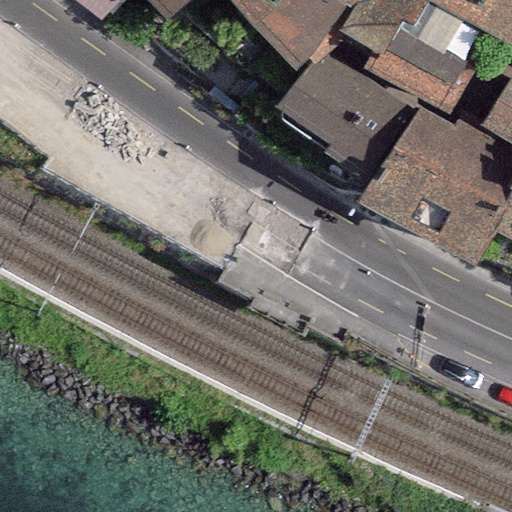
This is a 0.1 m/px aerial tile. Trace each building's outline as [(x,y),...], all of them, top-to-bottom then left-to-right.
[(119,0),(81,0),(105,19),(119,0)] [(158,0),(172,14),(187,0),(158,0)] [(242,0),(262,22),(284,0),(242,0)] [(345,3),(341,0),(284,0),(262,22),(302,63),(308,55),(314,63),(322,53),(339,30),(354,10),(345,3)] [(430,0),(362,0),(354,10),(339,30),(344,33),(349,37),(346,44),(365,57),(365,60),(366,63),(369,65),(374,68),(382,56),(403,19),(414,25),(429,2),(430,0)] [(341,0),(345,3),(354,10),(362,0),(341,0)] [(511,0),(430,0),(429,2),(492,35),(511,44),(511,0)] [(492,35),(429,2),(414,25),(403,19),(382,56),(374,68),(398,81),(450,110),(492,35)] [(416,111),(322,53),(314,63),(283,104),(377,168),(416,111)] [(511,81),(478,132),(511,151),(511,81)] [(511,151),(478,132),(463,123),(457,135),(420,115),(365,202),(476,260),(479,254),(495,225),(511,194),(511,151)] [(511,194),(495,225),(511,234),(511,194)]
